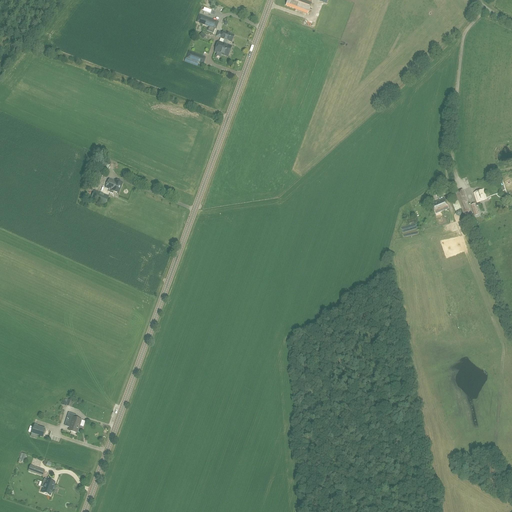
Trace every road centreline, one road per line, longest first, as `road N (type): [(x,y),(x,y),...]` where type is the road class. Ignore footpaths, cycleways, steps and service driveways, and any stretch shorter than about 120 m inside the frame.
road 1 (tertiary): [(84,511),(271,0)]
road 2 (track): [(0,39),(228,118)]
